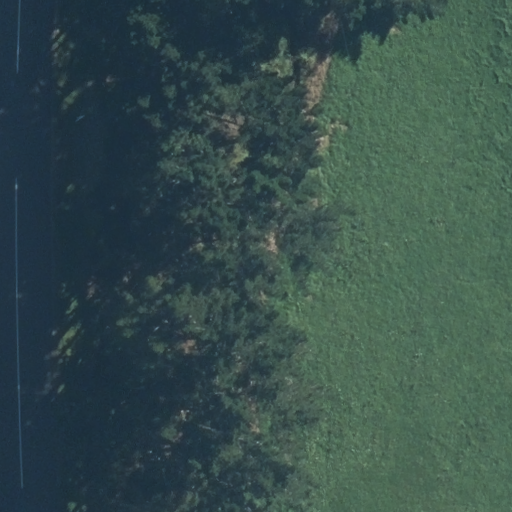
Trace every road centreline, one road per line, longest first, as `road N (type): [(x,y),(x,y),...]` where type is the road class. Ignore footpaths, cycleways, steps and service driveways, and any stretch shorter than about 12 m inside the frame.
road 1 (unclassified): [(17,128),(25,511)]
road 2 (unclassified): [(22,0),(17,128)]
